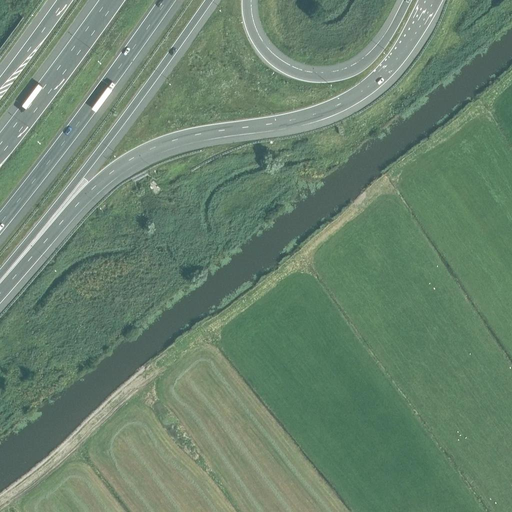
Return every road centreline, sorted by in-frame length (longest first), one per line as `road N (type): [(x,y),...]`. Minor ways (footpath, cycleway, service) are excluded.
road 1 (motorway): [(0,285),(92,187),(134,158),(172,141),(314,115),(353,98),(405,52),(430,0)]
road 2 (motorway): [(0,276),(208,0)]
road 3 (motorway): [(0,223),(167,0)]
road 4 (motorway): [(407,0),(367,62),(329,78),(280,67),(264,52),(247,0)]
road 5 (motorway): [(111,0),(0,146)]
